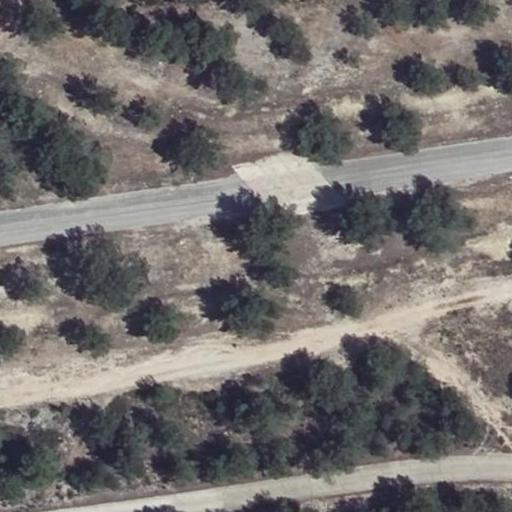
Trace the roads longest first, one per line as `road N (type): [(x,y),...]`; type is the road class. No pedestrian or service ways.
road 1 (unclassified): [(0,226),(511,142)]
road 2 (track): [(0,385),(511,304)]
road 3 (unclassified): [(220,511),(511,465)]
road 4 (track): [(511,437),(395,322)]
